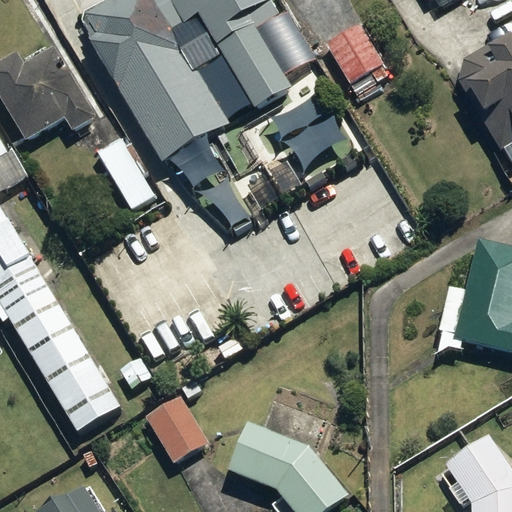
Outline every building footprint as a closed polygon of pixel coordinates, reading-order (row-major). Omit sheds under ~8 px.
[(280,5),(277,0),(128,0),(127,0),(126,0),(90,22),(87,29),(93,41),(91,42),(170,170),(235,130),(202,75),(228,59),(262,116),(298,94),(291,82),(320,63),(292,16),(284,21),(276,7),(280,5)] [(364,28),(331,49),(356,89),(389,68),(364,28)] [(464,86),(507,157),(510,155),(511,158),(511,46),(498,55),(494,50),(469,64),(464,86)] [(23,59),(0,72),(0,92),(33,148),(71,126),(78,138),(103,123),(60,52),(30,70),(23,59)] [(0,190),(5,199),(34,182),(17,154),(13,157),(0,135),(0,190)] [(125,143),(100,158),(135,216),(160,201),(125,143)] [(0,205),(0,320),(2,319),(8,328),(15,324),(85,438),(127,413),(0,205)] [(511,251),(483,244),(472,295),(455,292),(444,337),(448,338),(444,359),(454,354),(466,356),(468,346),(511,357),(511,251)] [(256,348),(247,334),(220,350),(229,364),(256,348)] [(144,358),(121,373),(135,395),(158,380),(144,358)] [(186,402),(151,422),(179,471),(214,451),(186,402)] [(315,453),(254,429),(234,478),(282,497),(295,511),(341,511),(356,500),(315,453)] [(479,511),(511,511),(511,466),(495,442),(452,471),(479,510),(479,511)] [(106,511),(93,490),(58,511),(106,511)]
